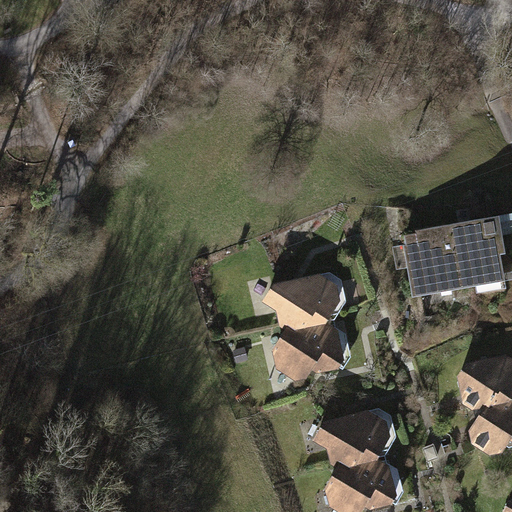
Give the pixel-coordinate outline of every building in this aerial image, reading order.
[(511,217),(418,232),(418,236),(406,238),(407,245),(405,248),(413,300),(506,285),(501,258),(506,257),(501,227),(511,225),(511,217)] [(274,288),(263,306),(276,313),(281,329),(286,332),(273,354),(277,371),(296,383),(308,382),(314,374),(317,376),(339,374),(345,364),(337,332),(330,325),(341,304),(337,288),(321,277),(274,288)] [(480,416),(472,434),(475,449),(493,459),(504,454),(511,442),(511,360),(509,358),(466,367),(459,378),(467,409),(480,416)] [(326,425),(316,443),(329,451),(333,467),(338,470),(325,491),(330,509),(334,511),(365,511),(366,511),(384,511),(392,511),(397,502),(390,469),(383,463),(393,441),(389,425),(373,414),(326,425)] [(511,511),(511,502),(508,504),(503,511),(511,511)]
